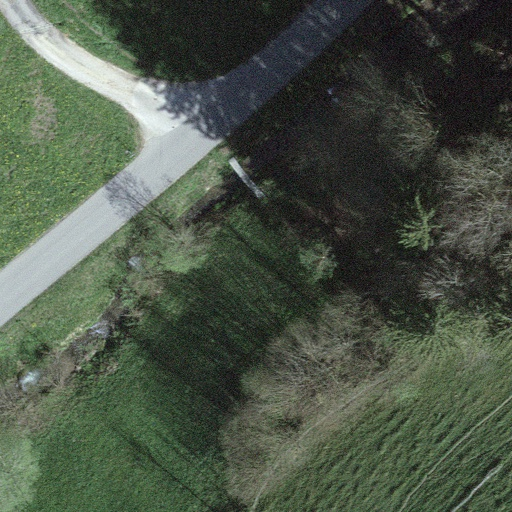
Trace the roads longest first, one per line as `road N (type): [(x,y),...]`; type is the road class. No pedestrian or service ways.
road 1 (tertiary): [(342,0),(205,128),(0,298)]
road 2 (track): [(205,128),(87,69),(40,38),(10,0)]
